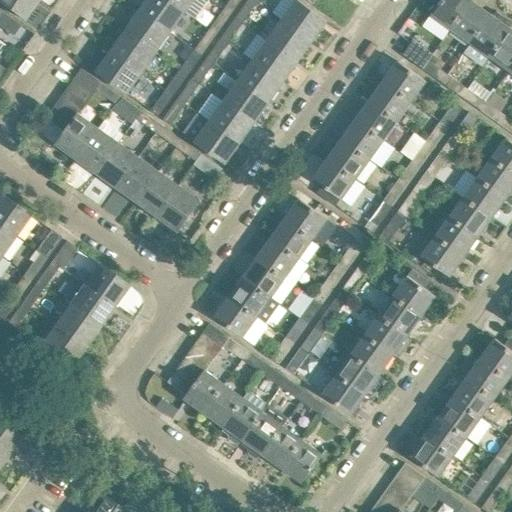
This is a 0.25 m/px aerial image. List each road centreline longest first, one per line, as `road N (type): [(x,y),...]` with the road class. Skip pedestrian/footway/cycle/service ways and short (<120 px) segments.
road 1 (residential): [(191,293),(400,0)]
road 2 (residential): [(326,511),(511,238)]
road 3 (residential): [(272,511),(115,399),(191,293)]
road 4 (residential): [(191,293),(0,164)]
road 5 (residential): [(0,115),(81,0)]
